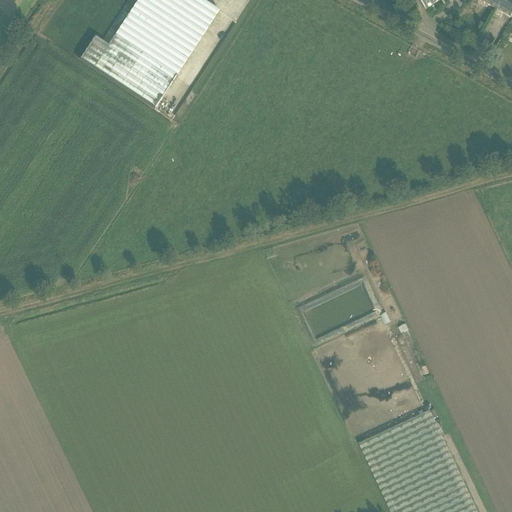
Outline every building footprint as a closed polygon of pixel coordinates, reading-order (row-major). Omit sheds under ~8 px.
[(95,39),(80,61),(155,109),(218,12),(199,0),(139,0),(108,48),(95,39)] [(442,0),(444,0),(417,0),(426,12),(427,12),(426,11),(431,7),(432,8),(438,5),(437,4),(442,0)] [(511,0),(476,0),(507,17),(511,6),(511,0)] [(404,327),(402,328),(398,329),(401,335),(408,331),(406,326),(405,326),(404,327)] [(388,511),(476,511),(430,413),(358,446),(388,511)]
